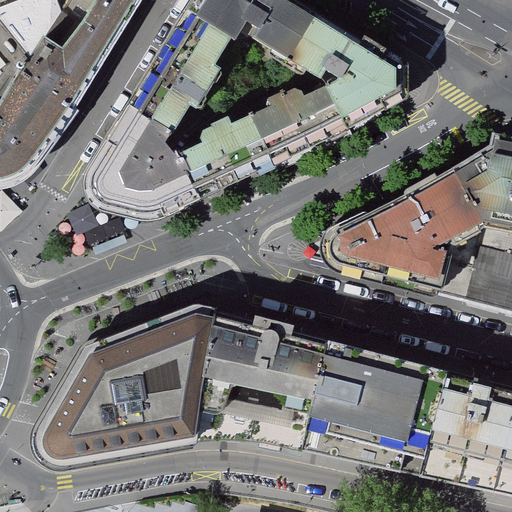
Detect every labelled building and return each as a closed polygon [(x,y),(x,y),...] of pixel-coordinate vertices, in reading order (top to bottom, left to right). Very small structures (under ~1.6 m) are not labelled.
[(0,186),(1,187),(12,185),(22,182),(33,175),(39,168),(95,77),(134,13),(140,0),(101,0),(91,18),(63,53),(44,41),(0,109),(0,186)] [(201,20),(243,45),(303,78),(335,22),(296,0),(204,0),(194,18),(201,20)] [(243,45),(201,20),(190,37),(184,33),(172,54),(177,57),(162,82),(157,79),(145,99),(150,102),(140,118),(182,143),(201,111),(209,116),(234,75),(227,71),(243,45)] [(335,22),(303,78),(330,93),(335,83),(347,90),(345,95),(332,100),(352,132),(405,106),(407,104),(408,101),(407,70),(405,67),(403,65),(335,22)] [(352,132),(332,100),(319,105),(316,101),(309,97),(281,107),(284,115),(257,126),(279,169),(352,132)] [(189,163),(182,143),(140,118),(134,113),(90,182),(89,190),(88,198),(91,206),(95,213),(101,219),(112,224),(138,229),(152,229),(166,225),(206,205),(189,163)] [(279,169),(257,126),(245,131),(241,124),(213,136),(210,144),(214,151),(189,163),(206,205),(279,169)] [(511,245),(511,139),(491,135),(488,150),(447,180),(480,237),(511,245)] [(480,237),(447,180),(388,203),(331,230),(326,237),(323,242),(322,251),(325,261),(332,270),(343,275),(381,286),(434,300),(436,292),(445,258),(480,237)] [(125,236),(93,248),(96,255),(127,243),(125,236)] [(445,258),(436,292),(511,312),(511,245),(480,237),(445,258)] [(511,386),(293,332),(294,325),(255,316),(252,323),(229,319),(228,311),(197,305),(84,345),(33,431),(33,438),(34,448),(36,455),(42,459),(57,466),(64,466),(190,444),(195,442),(196,440),(200,412),(212,414),(217,414),(221,412),(222,409),(230,388),(233,384),(238,383),(285,393),(283,399),(284,404),(287,407),(308,411),(307,416),(314,418),(306,451),(511,495),(511,386)]
